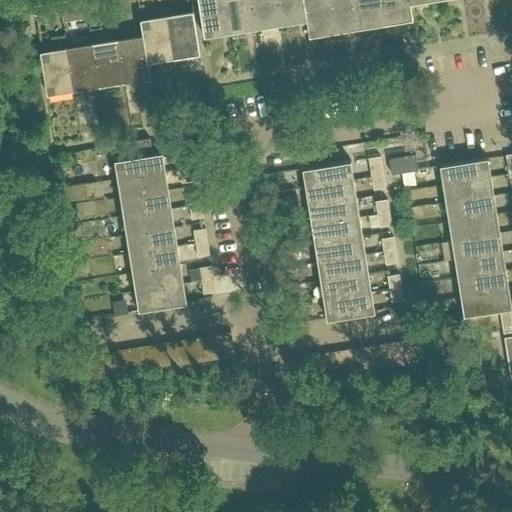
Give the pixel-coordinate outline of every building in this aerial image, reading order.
[(61,10),(87,6),(85,0),(65,0),(59,1),(61,10)] [(198,0),(204,36),(230,31),(225,0),(198,0)] [(225,0),(230,31),(256,27),(251,0),(225,0)] [(251,0),(256,27),(281,23),(277,0),(251,0)] [(304,0),(277,0),(281,23),(307,19),(304,0)] [(309,35),(335,31),(330,0),(304,0),(307,19),(309,35)] [(330,0),(335,31),(361,27),(356,0),(330,0)] [(356,0),(361,27),(386,23),(382,0),(356,0)] [(413,18),(410,3),(409,0),(382,0),(386,23),(413,18)] [(35,14),(61,10),(59,1),(34,5),(35,14)] [(166,14),(173,57),(199,53),(193,10),(166,14)] [(148,61),(173,57),(166,14),(140,18),(143,34),(144,34),(148,61)] [(151,77),(148,61),(144,34),(143,34),(118,38),(125,81),(151,77)] [(99,85),(125,81),(118,38),(92,42),(99,85)] [(74,89),(99,85),(92,42),(67,46),(74,89)] [(47,93),(74,89),(67,46),(40,50),(47,93)] [(117,179),(166,171),(163,152),(152,153),(150,138),(120,143),(122,158),(114,159),(117,179)] [(183,165),(195,163),(193,147),(180,149),(183,165)] [(391,173),(418,169),(415,153),(388,157),(391,173)] [(372,173),(383,171),(381,156),(369,158),(372,173)] [(442,184),(491,176),(488,157),(439,164),(442,184)] [(305,187),(354,179),(350,159),(302,167),(305,187)] [(195,163),(183,165),(186,181),(198,179),(195,163)] [(120,197),(169,190),(166,171),(117,179),(120,197)] [(383,171),(372,173),(374,189),(385,187),(383,171)] [(445,202),(494,194),(491,176),(442,184),(445,202)] [(308,205),(357,197),(354,179),(305,187),(308,205)] [(123,216),(172,208),(169,190),(120,197),(123,216)] [(189,205),(202,203),(200,191),(187,192),(189,205)] [(448,221),(497,213),(494,194),(445,202),(448,221)] [(311,224),(360,216),(357,197),(308,205),(311,224)] [(378,214),(390,212),(388,199),(376,201),(378,214)] [(202,203),(189,205),(191,218),(204,216),(202,203)] [(126,234),(175,227),(172,208),(123,216),(126,234)] [(390,212),(378,214),(380,227),(392,225),(390,212)] [(451,240),(500,232),(497,213),(448,221),(451,240)] [(314,242),(363,235),(360,216),(311,224),(314,242)] [(129,253),(178,245),(175,227),(126,234),(129,253)] [(195,243),(207,241),(205,228),(193,230),(195,243)] [(454,258),(503,250),(500,232),(451,240),(454,258)] [(317,261),(366,253),(363,235),(314,242),(317,261)] [(384,251),(396,249),(394,236),(382,238),(384,251)] [(207,241),(195,243),(197,255),(209,253),(207,241)] [(132,272),(180,264),(178,245),(129,253),(132,272)] [(396,249),(384,251),(386,264),(398,262),(396,249)] [(457,277),(506,269),(503,250),(454,258),(457,277)] [(320,280),(369,272),(366,253),(317,261),(320,280)] [(135,290),(183,283),(180,264),(132,272),(135,290)] [(201,280),(213,278),(211,265),(199,267),(201,280)] [(460,296),(509,288),(506,269),(457,277),(460,296)] [(323,298),(372,291),(369,272),(320,280),(323,298)] [(390,288),(401,286),(399,274),(388,275),(390,288)] [(213,278),(201,280),(203,293),(215,291),(213,278)] [(183,283),(135,290),(138,310),(187,302),(183,283)] [(401,286),(390,288),(392,301),(403,299),(401,286)] [(509,288),(460,296),(464,315),(511,307),(509,288)] [(372,291),(323,298),(326,318),(375,310),(372,291)] [(510,308),(500,310),(502,321),(511,320),(510,308)] [(511,331),(511,323),(511,320),(502,321),(504,333),(511,331)] [(219,333),(223,357),(235,355),(235,354),(231,331),(219,333)] [(212,359),(223,357),(219,333),(208,335),(212,359)] [(201,361),(212,359),(208,335),(197,337),(201,361)] [(190,362),(201,361),(197,337),(186,339),(190,362)] [(406,339),(410,363),(422,361),(418,337),(406,339)] [(178,364),(190,362),(186,339),(175,340),(178,364)] [(399,365),(410,363),(406,339),(395,341),(399,365)] [(167,366),(178,364),(175,340),(163,342),(167,366)] [(388,366),(399,365),(395,341),(384,343),(388,366)] [(156,368),(167,366),(163,342),(152,344),(156,368)] [(376,368),(388,366),(384,343),(373,344),(376,368)] [(145,370),(156,368),(152,344),(141,346),(145,370)] [(365,370),(376,368),(373,344),(361,346),(365,370)] [(133,371),(145,370),(141,346),(130,348),(133,371)] [(354,372),(365,370),(361,346),(350,348),(354,372)] [(122,373),(133,371),(130,348),(118,349),(122,373)] [(343,374),(354,372),(350,348),(339,350),(343,374)] [(111,375),(122,373),(118,349),(107,351),(111,375)] [(332,376),(343,374),(339,350),(328,352),(332,376)] [(100,377),(111,375),(107,351),(96,353),(100,377)] [(320,377),(332,376),(328,352),(316,353),(320,377)] [(88,379),(100,377),(96,353),(84,355),(88,379)] [(309,379),(320,377),(316,353),(305,355),(309,379)] [(298,381),(309,379),(305,355),(294,357),(297,380),(298,381)]
